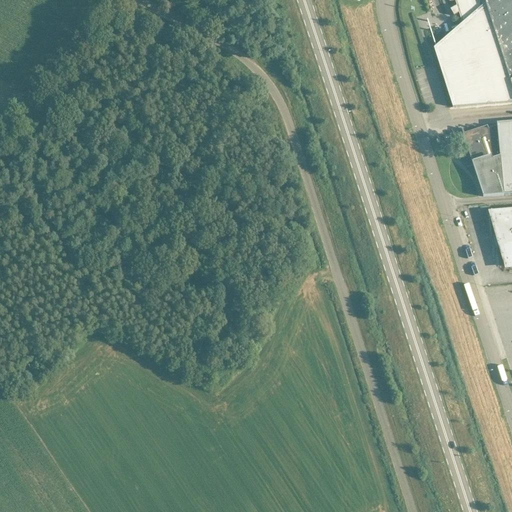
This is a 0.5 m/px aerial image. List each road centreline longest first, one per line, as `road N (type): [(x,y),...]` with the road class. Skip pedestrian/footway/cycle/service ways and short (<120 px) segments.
road 1 (unclassified): [(412,511),(278,100),(233,52),(141,0)]
road 2 (secondary): [(469,511),(302,0)]
road 3 (unclassified): [(511,412),(400,71),(385,0)]
road 4 (unclassified): [(0,147),(125,0)]
